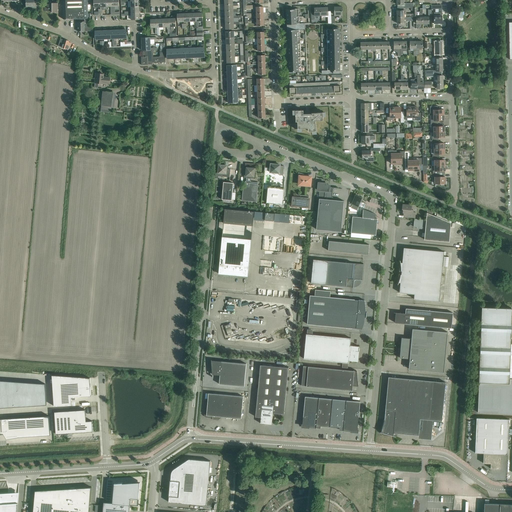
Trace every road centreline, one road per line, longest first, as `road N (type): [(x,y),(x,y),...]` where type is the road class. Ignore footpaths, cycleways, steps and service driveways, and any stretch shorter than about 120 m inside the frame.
road 1 (unclassified): [(268,146),(392,198),(370,450)]
road 2 (unclassified): [(189,438),(210,208)]
road 3 (secondary): [(370,450),(189,438)]
road 4 (residential): [(453,97),(454,190),(387,169)]
road 5 (secondary): [(511,490),(486,486),(439,455),(370,450)]
road 6 (unclassified): [(136,70),(0,9)]
